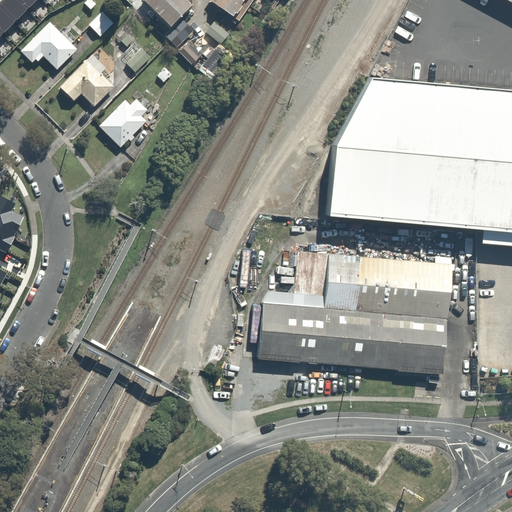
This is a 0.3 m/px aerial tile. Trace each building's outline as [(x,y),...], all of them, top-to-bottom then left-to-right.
[(0,36),(35,0),(2,0),(0,3),(0,36)] [(82,0),(82,1),(90,9),(99,0),(82,0)] [(184,0),(142,0),(167,25),(161,32),(174,45),(202,18),(184,0)] [(211,0),(211,1),(237,19),(249,0),(211,0)] [(102,9),(86,24),(97,35),(112,21),(102,9)] [(46,20),(19,49),(33,62),(40,54),(55,68),(74,47),(46,20)] [(137,50),(124,62),(133,72),(146,59),(137,50)] [(85,58),(58,86),(73,99),(79,92),(92,105),(118,79),(112,73),(106,79),(85,58)] [(511,89),(367,77),(330,144),(325,215),(480,229),(478,243),(511,245),(511,89)] [(121,147),(145,123),(138,116),(146,108),(134,96),(127,103),(123,99),(98,124),(121,147)] [(12,247),(0,241),(0,266),(2,267),(12,247)] [(323,295),(327,254),(296,251),(293,283),(286,292),(323,295)] [(353,310),(358,256),(327,254),(323,295),(322,307),(353,310)] [(353,310),(445,318),(449,270),(449,264),(433,263),(358,256),(353,310)] [(1,274),(0,276),(0,288),(12,295),(18,284),(1,274)] [(268,290),(262,302),(322,307),(323,295),(286,292),(268,290)] [(322,307),(262,302),(257,358),(440,373),(445,318),(353,310),(322,307)]
